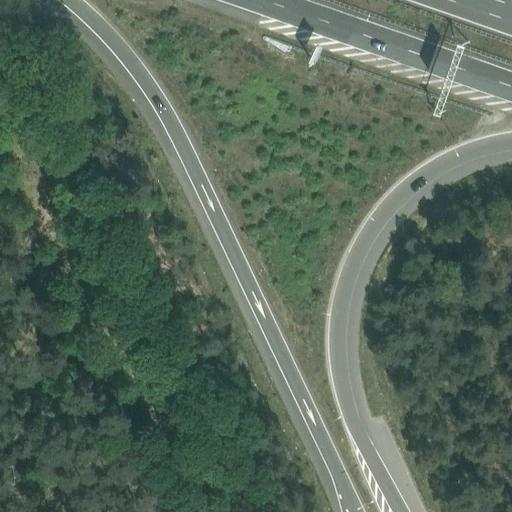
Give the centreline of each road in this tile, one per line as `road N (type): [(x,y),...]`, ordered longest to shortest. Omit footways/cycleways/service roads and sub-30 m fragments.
road 1 (motorway): [(69,0),(119,47),(167,114),(354,511)]
road 2 (motorway): [(397,511),(345,394),(339,337),(347,279),(369,233),(408,186),(458,155),(511,141)]
road 3 (motorway): [(262,0),(511,87)]
